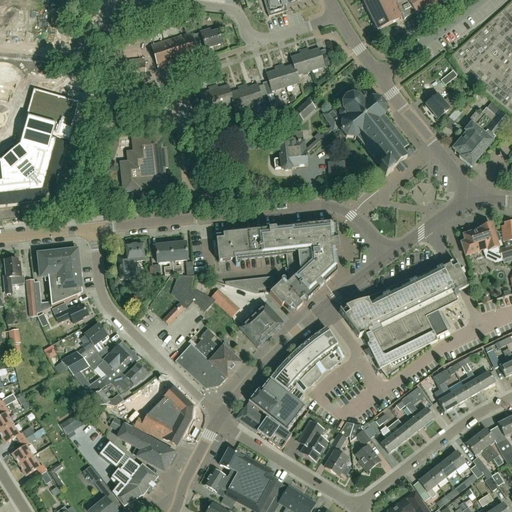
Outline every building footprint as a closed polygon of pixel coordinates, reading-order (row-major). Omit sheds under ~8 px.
[(57,45),(62,2),(39,0),(36,0),(34,24),(21,23),(23,1),(13,0),(11,0),(7,40),(57,45)] [(262,0),(269,18),(287,12),(285,5),(288,4),(288,5),(297,2),(302,0),(262,0)] [(404,21),(414,14),(416,17),(423,12),(425,15),(440,5),(438,1),(439,0),(446,0),(405,0),(407,3),(400,6),(402,10),(395,13),(388,0),(365,0),(369,7),(365,8),(373,25),(377,23),(381,30),(398,21),(397,17),(401,15),(404,21)] [(157,33),(170,29),(168,23),(155,27),(157,33)] [(143,31),(126,36),(127,39),(129,46),(146,41),(143,31)] [(191,37),(194,47),(203,44),(204,50),(222,45),(218,32),(210,34),(209,31),(199,34),(200,35),(191,37)] [(198,58),(194,47),(191,37),(190,34),(151,46),(159,70),(198,58)] [(307,50),(303,51),(310,72),(323,68),(318,50),(308,53),(307,50)] [(296,76),(310,72),(303,51),(299,52),(300,55),(290,59),(293,66),(296,76)] [(55,65),(70,69),(71,66),(71,64),(56,60),(55,65)] [(143,61),(110,65),(112,88),(119,88),(125,87),(127,87),(127,83),(145,81),(143,61)] [(278,67),(285,88),(299,84),(296,76),(293,66),(284,69),(282,66),(278,67)] [(271,92),(285,88),(278,67),(274,68),(276,72),(266,75),(271,92)] [(457,73),(443,81),(447,88),(461,79),(457,73)] [(242,87),(248,108),(262,104),(257,86),(247,89),(246,85),(242,87)] [(212,88),(219,109),(232,105),(229,94),(227,87),(217,90),(216,86),(212,88)] [(239,91),(229,94),(232,105),(235,112),(248,108),(242,87),(238,88),(239,91)] [(205,113),(219,109),(212,88),(208,89),(209,92),(199,95),(205,113)] [(0,162),(0,206),(42,202),(43,203),(46,200),(50,197),(53,195),(52,193),(66,144),(63,144),(59,142),(60,139),(64,140),(67,141),(69,141),(80,103),(33,90),(26,118),(27,119),(20,146),(16,149),(12,144),(0,154),(4,159),(0,162)] [(407,166),(407,165),(406,166),(403,162),(407,158),(406,157),(409,157),(409,158),(410,158),(409,157),(412,155),(413,156),(413,155),(412,155),(412,152),(414,151),(414,150),(412,151),(410,148),(410,147),(409,148),(407,147),(408,146),(408,145),(407,147),(401,140),(402,139),(402,138),(400,139),(395,132),(396,131),(395,130),(394,131),(388,124),(390,123),(389,122),(388,123),(382,117),(383,116),(385,117),(386,116),(384,114),(385,107),(386,107),(384,107),(384,106),(386,105),(383,101),(381,103),(381,100),(374,102),(372,99),(371,100),(372,101),(371,102),(365,96),(361,97),(360,98),(361,100),(359,98),(358,99),(353,97),(353,95),(352,95),(352,96),(347,98),(346,97),(345,98),(346,99),(343,103),(341,104),(343,105),(343,109),(342,111),(343,111),(342,111),(340,113),(339,116),(337,113),(336,113),(332,108),(323,116),(327,121),(331,127),(320,138),(318,135),(314,139),(316,142),(306,150),(305,150),(305,153),(308,152),(335,129),(338,132),(342,132),(342,133),(341,134),(344,138),(346,137),(347,137),(346,139),(347,140),(348,138),(354,138),(355,140),(356,140),(355,138),(357,137),(362,144),(361,145),(361,146),(362,145),(368,152),(367,153),(368,154),(369,153),(374,160),(373,161),(374,162),(375,161),(381,167),(379,169),(386,178),(392,170),(396,167),(400,171),(399,172),(399,173),(407,166)] [(438,96),(426,105),(438,120),(447,112),(449,114),(456,109),(448,99),(443,103),(438,96)] [(307,101),(295,113),(303,122),(316,110),(307,101)] [(467,123),(470,125),(464,131),(467,133),(453,150),(460,157),(459,159),(471,168),(493,142),(489,139),(491,136),(495,139),(510,121),(500,113),(502,111),(492,103),(486,110),(485,109),(479,117),(475,113),(467,123)] [(450,118),(445,129),(451,132),(456,121),(462,115),(457,110),(450,118)] [(307,167),(305,153),(305,150),(304,150),(302,134),(292,135),(293,143),(288,143),(288,146),(279,147),(280,160),(273,161),(274,171),(282,170),(284,172),(289,172),(292,169),(307,167)] [(140,190),(166,187),(164,170),(168,169),(166,150),(163,150),(161,137),(133,140),(134,153),(127,154),(128,163),(128,164),(140,162),(141,168),(138,169),(140,190)] [(128,163),(121,164),(124,193),(140,192),(140,190),(138,169),(141,168),(140,162),(128,164),(128,163)] [(329,176),(344,175),(343,164),(328,165),(329,176)] [(503,234),(502,235),(503,242),(505,248),(498,250),(502,261),(511,257),(511,222),(507,222),(507,224),(504,224),(505,228),(503,228),(503,234)] [(307,302),(332,278),(332,277),(334,276),(336,270),(335,268),(336,268),(335,255),(332,256),(331,251),(339,250),(338,241),(337,241),(336,224),(290,229),(290,233),(284,234),(284,229),(215,237),(218,263),(286,256),(287,269),(285,270),(285,274),(288,274),(289,282),(284,287),(281,283),(269,295),(282,307),(284,305),(289,310),(291,308),(296,312),(303,306),(300,303),(304,299),(307,302)] [(502,261),(498,250),(498,248),(496,242),(500,240),(497,231),(495,231),(493,232),(491,226),(480,230),(481,231),(476,232),(483,252),(486,260),(489,262),(494,260),(495,265),(502,262),(502,261)] [(483,252),(476,232),(467,236),(465,235),(463,236),(462,237),(463,240),(465,241),(465,243),(461,245),(465,258),(483,252)] [(133,262),(144,261),(142,245),(140,245),(140,243),(134,244),(135,246),(126,247),(127,258),(118,259),(121,280),(132,279),(131,274),(134,273),(133,262)] [(171,246),(174,277),(182,276),(181,268),(176,269),(175,263),(187,262),(186,244),(171,246)] [(165,270),(165,277),(174,277),(171,246),(156,247),(158,265),(170,264),(170,269),(165,270)] [(51,308),(52,308),(82,296),(77,251),(38,255),(40,279),(48,278),(51,304),(51,308)] [(23,278),(22,278),(20,264),(18,264),(18,261),(5,262),(7,278),(4,278),(5,296),(13,295),(12,286),(24,285),(23,278)] [(451,269),(450,266),(369,306),(368,303),(368,302),(363,303),(358,305),(355,306),(351,307),(348,308),(345,310),(349,315),(344,318),(359,339),(364,336),(368,345),(368,346),(380,371),(381,370),(387,379),(430,348),(429,346),(437,343),(435,339),(447,333),(438,313),(458,303),(455,296),(457,294),(454,295),(453,293),(461,289),(463,292),(463,291),(468,289),(455,263),(454,264),(454,265),(455,265),(456,267),(451,269)] [(258,293),(257,290),(256,280),(225,284),(225,285),(256,293),(258,293)] [(37,318),(37,317),(34,285),(34,281),(26,282),(30,319),(37,318)] [(39,284),(34,285),(37,317),(38,317),(37,315),(52,309),(52,308),(51,308),(51,304),(41,305),(39,284)] [(218,292),(211,299),(232,318),(240,311),(218,292)] [(155,312),(143,324),(151,331),(167,314),(161,307),(165,302),(160,297),(150,308),(155,312)] [(135,301),(132,299),(129,303),(136,309),(141,303),(137,299),(135,301)] [(263,304),(250,316),(238,328),(257,349),(283,326),(263,304)] [(53,326),(58,324),(59,324),(71,319),(74,325),(83,321),(82,320),(88,317),(83,306),(77,309),(76,307),(68,311),(65,305),(52,311),(56,318),(51,321),(53,326)] [(167,314),(151,331),(159,339),(175,321),(167,314)] [(175,321),(159,339),(167,346),(183,328),(175,321)] [(67,370),(98,353),(94,347),(100,342),(102,345),(108,339),(106,337),(107,337),(98,326),(80,340),(84,345),(82,347),(85,352),(79,356),(77,354),(61,363),(54,369),(59,375),(67,370)] [(202,358),(191,370),(198,376),(194,380),(194,381),(195,380),(206,390),(209,387),(215,386),(218,390),(233,373),(228,369),(233,364),(238,368),(247,358),(248,359),(244,355),(250,348),(229,329),(218,341),(221,343),(205,361),(202,358)] [(279,369),(270,381),(298,403),(303,397),(303,393),(305,391),(306,390),(310,390),(315,384),(321,379),(321,375),(325,372),(328,372),(335,368),(339,364),(341,363),(342,360),(344,358),(326,330),(313,338),(307,343),(301,348),(297,351),(290,358),(283,364),(279,369)] [(8,333),(10,342),(11,346),(20,344),(18,331),(8,333)] [(503,342),(506,347),(511,343),(510,338),(503,342)] [(503,342),(496,345),(499,350),(506,347),(503,342)] [(60,357),(56,350),(65,346),(63,343),(47,351),(52,361),(60,357)] [(14,356),(21,355),(19,346),(12,347),(14,356)] [(99,369),(107,377),(102,382),(100,379),(84,391),(91,399),(104,388),(110,384),(126,372),(135,363),(123,351),(122,352),(118,347),(110,355),(104,361),(98,353),(67,370),(74,378),(91,369),(94,373),(99,369)] [(511,375),(511,359),(508,351),(502,354),(507,364),(499,368),(505,379),(511,375)] [(464,361),(467,366),(473,362),(470,357),(464,361)] [(494,370),(501,367),(497,359),(490,362),(494,370)] [(467,366),(464,361),(457,365),(460,370),(467,366)] [(126,372),(110,384),(116,390),(118,387),(124,393),(129,389),(130,390),(134,386),(135,387),(141,380),(142,381),(148,375),(141,369),(140,370),(137,367),(129,375),(126,372)] [(438,376),(441,381),(448,377),(445,372),(438,376)] [(463,388),(469,399),(482,392),(476,381),(471,373),(466,376),(471,384),(463,388)] [(476,381),(482,392),(494,385),(488,374),(476,381)] [(18,375),(13,377),(16,386),(21,384),(18,375)] [(438,376),(432,379),(435,384),(441,381),(438,376)] [(286,434),(305,409),(298,403),(270,381),(260,393),(258,391),(248,406),(286,434)] [(451,395),(444,384),(438,387),(445,399),(437,403),(443,414),(456,406),(450,396),(451,395)] [(469,399),(463,388),(451,395),(450,396),(456,406),(469,399)] [(150,410),(144,421),(143,423),(138,420),(133,430),(146,437),(147,435),(160,442),(161,440),(177,448),(190,423),(192,407),(174,389),(162,401),(163,402),(152,412),(150,410)] [(418,403),(424,398),(418,390),(411,395),(418,403)] [(113,408),(108,401),(100,392),(91,399),(98,407),(113,408)] [(0,410),(11,403),(15,401),(12,396),(0,403),(0,410)] [(16,402),(12,404),(15,409),(21,406),(25,403),(23,398),(16,402)] [(129,406),(136,415),(145,407),(138,398),(129,406)] [(128,399),(116,407),(119,412),(131,403),(128,399)] [(414,419),(422,429),(433,420),(425,410),(420,415),(410,403),(407,399),(401,403),(404,408),(405,407),(415,419),(414,419)] [(0,433),(13,425),(6,415),(9,413),(8,412),(15,409),(12,404),(11,403),(0,410),(0,411),(3,416),(0,418),(0,433)] [(404,408),(401,403),(395,408),(398,413),(404,408)] [(247,405),(236,420),(256,434),(257,433),(268,441),(268,442),(281,451),(291,437),(290,436),(286,434),(248,406),(247,405)] [(107,408),(105,413),(108,415),(112,417),(115,419),(118,421),(122,423),(124,418),(121,416),(118,414),(114,412),(111,410),(107,408)] [(378,421),(382,426),(388,421),(384,416),(378,421)] [(132,430),(114,420),(111,418),(107,424),(111,426),(109,429),(120,435),(117,440),(135,449),(132,456),(163,473),(174,455),(131,432),(132,430)] [(402,428),(410,438),(422,429),(414,419),(402,428)] [(498,425),(504,439),(510,436),(511,439),(511,425),(509,420),(498,425)] [(382,426),(378,421),(373,425),(377,430),(382,426)] [(297,444),(304,449),(301,455),(314,463),(326,443),(318,438),(322,431),(310,423),(297,444)] [(20,443),(25,440),(22,434),(19,436),(13,425),(0,433),(0,436),(5,445),(16,438),(20,443)] [(361,428),(363,427),(353,425),(351,431),(358,433),(360,435),(355,438),(363,448),(371,442),(363,432),(363,431),(361,428)] [(370,440),(376,436),(370,428),(364,432),(370,440)] [(391,437),(399,447),(410,438),(402,428),(392,437),(385,428),(384,429),(391,437)] [(380,432),(387,441),(380,446),(387,456),(399,447),(391,437),(384,429),(380,432)] [(493,461),(498,457),(489,446),(495,442),(486,430),(476,438),(493,461)] [(345,440),(338,435),(332,446),(339,450),(345,440)] [(29,445),(36,441),(33,436),(26,440),(25,440),(20,443),(23,449),(12,456),(19,466),(33,458),(26,447),(29,445)] [(488,465),(493,461),(476,438),(466,446),(475,458),(480,454),(488,465)] [(109,443),(99,456),(117,471),(110,480),(115,486),(117,488),(112,493),(111,493),(119,503),(123,509),(124,509),(125,508),(133,503),(142,498),(146,493),(149,495),(159,482),(157,480),(158,479),(142,467),(140,469),(109,443)] [(367,473),(379,463),(367,447),(355,457),(359,462),(358,463),(367,473)] [(269,479),(271,474),(228,451),(220,467),(230,473),(275,498),(282,486),(269,479)] [(345,477),(349,471),(344,468),(345,467),(343,466),(348,460),(335,452),(325,469),(338,477),(341,474),(345,477)] [(511,464),(511,461),(507,452),(501,456),(508,467),(511,464)] [(447,460),(456,472),(466,464),(457,453),(447,460)] [(33,458),(19,466),(26,477),(37,470),(40,476),(46,472),(43,467),(40,468),(33,458)] [(473,463),(481,474),(486,469),(478,459),(473,463)] [(437,468),(446,479),(456,472),(447,460),(437,468)] [(464,482),(468,488),(483,476),(481,474),(473,463),(476,467),(470,471),(473,475),(464,482)] [(446,479),(437,468),(427,475),(436,487),(446,479)] [(95,471),(86,478),(92,486),(94,485),(104,498),(105,498),(110,493),(111,493),(95,471)] [(225,478),(213,471),(204,487),(224,499),(226,494),(258,511),(267,511),(271,506),(275,498),(230,473),(226,479),(225,478)] [(432,490),(436,487),(427,475),(417,483),(426,494),(427,494),(431,500),(437,496),(432,490)] [(492,493),(497,489),(490,479),(484,482),(492,493)] [(454,490),(458,495),(468,488),(464,482),(454,490)] [(505,500),(510,497),(503,485),(497,488),(505,500)] [(289,490),(288,490),(280,504),(286,508),(284,511),(292,511),(301,498),(296,495),(296,492),(291,489),(289,490)] [(446,498),(449,502),(458,495),(454,490),(445,498),(446,498)] [(415,511),(427,511),(415,493),(406,499),(415,511)] [(484,499),(487,505),(492,502),(488,496),(484,499)] [(301,498),(292,511),(311,511),(315,506),(301,498)] [(445,498),(436,505),(440,510),(449,502),(446,498),(445,498)] [(487,505),(484,499),(478,503),(482,509),(487,505)] [(115,511),(105,500),(90,511),(115,511)] [(412,511),(404,500),(389,511),(390,511),(412,511)]
